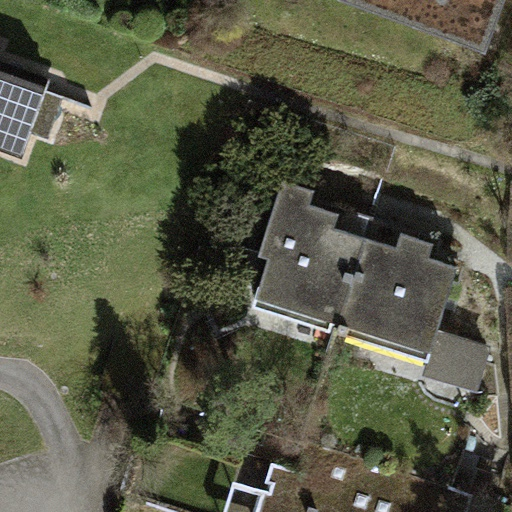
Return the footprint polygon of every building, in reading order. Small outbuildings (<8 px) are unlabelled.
[(507,0),(344,0),(342,8),(487,59),(507,0)] [(0,162),(18,169),(46,92),(0,74),(0,162)] [(334,345),(376,218),(288,189),(245,316),(334,345)] [(408,370),(450,242),(376,218),(334,345),(408,370)] [(265,494),(236,485),(226,511),(467,511),(472,498),(307,443),(297,474),(274,466),(265,494)]
